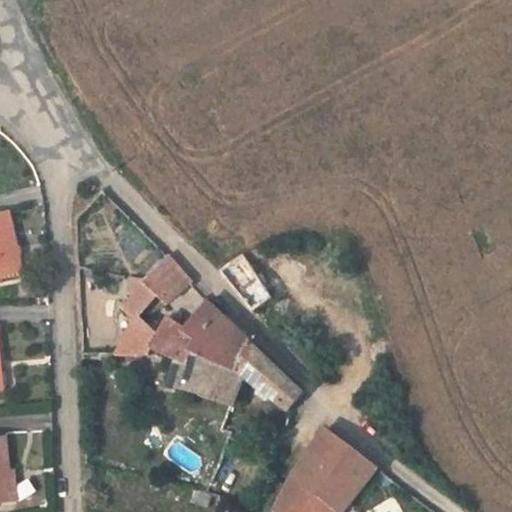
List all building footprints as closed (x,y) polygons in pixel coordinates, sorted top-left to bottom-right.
[(0,284),(15,281),(3,221),(0,221),(0,284)] [(254,280),(277,270),(268,257),(243,262),(219,280),(252,321),(273,305),(254,280)] [(185,356),(244,386),(251,344),(213,307),(187,335),(170,323),(158,337),(141,322),(160,302),(170,311),(194,289),(169,265),(122,313),(136,325),(118,364),(151,365),(153,357),(179,370),(185,356)] [(244,386),(285,416),(300,398),(278,374),(251,344),(244,386)] [(235,413),(244,386),(185,356),(179,370),(173,383),(235,413)] [(349,511),(376,477),(325,439),(313,455),(283,511),(349,511)] [(10,511),(3,450),(0,450),(0,511),(10,511)]
